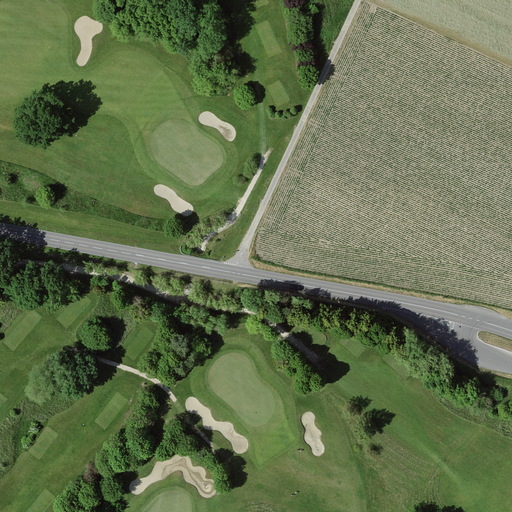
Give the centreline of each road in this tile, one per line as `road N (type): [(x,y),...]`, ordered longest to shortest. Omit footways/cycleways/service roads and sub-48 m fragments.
road 1 (track): [(0,276),(15,264),(39,264),(187,294),(199,251),(243,204),(273,143)]
road 2 (unclassified): [(357,0),(232,272)]
road 3 (secondary): [(232,272),(0,230)]
road 4 (secondary): [(442,310),(232,272)]
road 5 (track): [(187,294),(201,306),(266,317),(316,359)]
